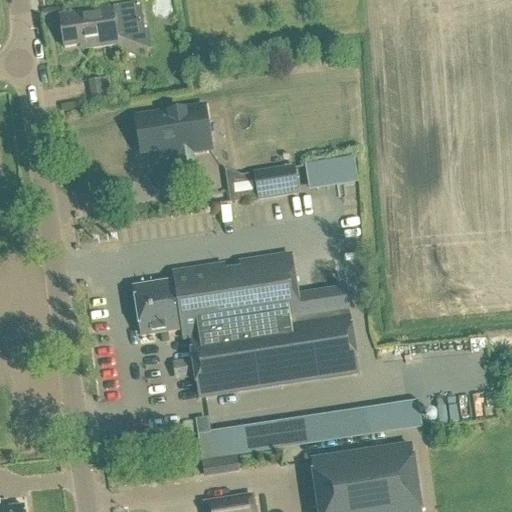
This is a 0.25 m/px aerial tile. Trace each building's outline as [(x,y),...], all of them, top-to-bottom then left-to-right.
[(125,37),(126,45),(147,47),(145,34),(140,4),(113,8),(78,14),(60,17),(65,50),(90,46),(91,51),(119,47),(118,42),(118,38),(125,37)] [(89,84),(93,106),(99,105),(112,102),(108,81),(95,83),(89,84)] [(137,120),(138,126),(142,157),(158,155),(159,161),(180,158),(182,169),(173,171),(176,187),(200,183),(197,167),(193,168),(191,156),(212,153),(206,109),(137,120)] [(354,159),(306,168),(310,194),(359,185),(354,159)] [(295,171),(254,177),(258,202),(259,202),(299,196),(295,171)] [(252,209),(252,185),(231,185),(231,209),(252,209)] [(184,343),(191,342),(200,401),(359,377),(346,292),(298,299),(292,259),(174,276),(175,285),(134,291),(142,340),(183,334),(184,343)] [(173,384),(173,393),(193,393),(193,385),(173,384)] [(208,421),(196,423),(202,465),(214,463),(420,432),(416,405),(210,436),(208,421)] [(312,464),(319,511),(420,511),(410,449),(312,464)] [(288,501),(310,501),(309,476),(288,476),(288,501)] [(205,507),(205,511),(254,511),(253,500),(205,507)]
